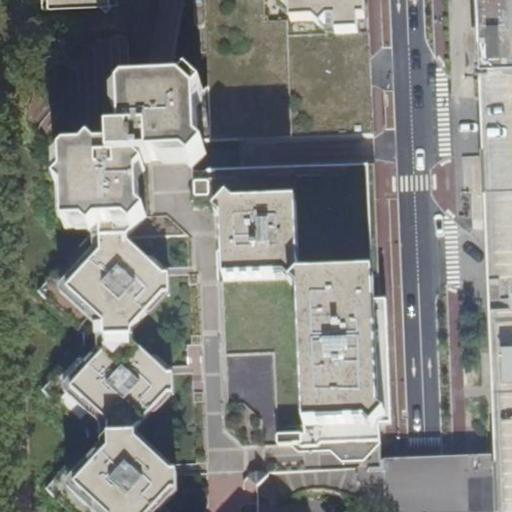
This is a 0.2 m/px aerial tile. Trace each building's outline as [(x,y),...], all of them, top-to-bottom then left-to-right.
[(123,14),(128,7),(131,7),(130,0),(53,0),(57,3),(57,10),(118,8),(123,14)] [(185,2),(188,32),(192,33),(197,31),(201,99),(198,102),(195,104),(197,143),(372,139),(369,65),(365,0),(194,0),(195,4),(188,1),(185,2)] [(511,511),(511,0),(476,0),(480,80),(484,180),(495,458),(496,483),(497,511),(511,511)] [(185,174),(191,173),(191,170),(199,161),(193,152),(193,143),(193,107),(195,104),(198,102),(186,89),(179,95),(170,95),(160,95),(121,96),(115,105),(116,146),(107,146),(107,158),(96,158),(88,150),(81,159),(62,159),(58,165),(58,186),(53,192),(60,199),(61,235),(85,234),(94,233),(125,233),(131,238),(144,225),(137,219),(135,184),(141,178),(134,170),(164,169),(182,168),(185,174)] [(318,448),(378,446),(377,428),(383,428),(373,170),(207,173),(193,188),(195,211),(207,210),(218,221),(220,252),(214,258),(222,434),(243,451),(300,449),(302,453),(315,452),(318,448)] [(182,500),(177,479),(170,479),(169,470),(169,468),(161,459),(148,460),(133,446),(133,430),(165,396),(171,396),(171,380),(164,379),(130,346),(129,334),(161,299),(168,299),(167,281),(160,281),(126,247),(125,233),(94,233),(89,240),(86,238),(35,292),(81,335),(81,347),(40,392),(84,435),(85,444),(44,489),(67,511),(162,511),(177,502),(182,500)] [(259,487),(272,474),(260,474),(252,473),(249,480),(259,487)]
